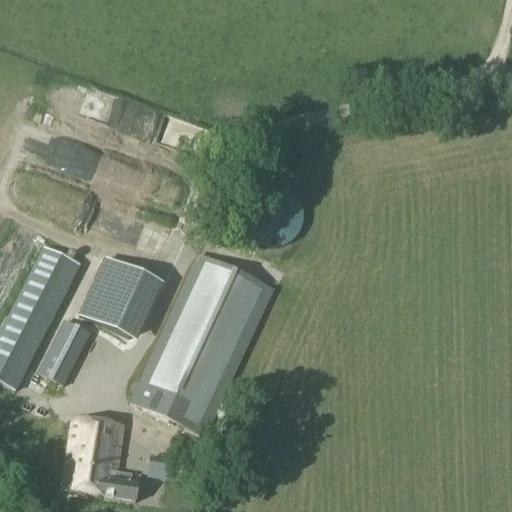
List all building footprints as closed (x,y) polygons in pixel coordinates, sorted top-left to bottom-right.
[(277,189),(275,188),(271,188),(267,188),(264,188),(261,189),(258,190),(255,192),(252,194),(249,196),(245,200),(243,203),(242,207),(240,211),(240,215),(240,218),(240,220),(240,223),(241,226),(242,230),(244,233),(246,236),(249,240),(252,242),(256,245),(261,247),(263,247),(266,248),(270,248),(276,247),(278,247),(283,245),(288,242),(291,239),(294,236),(296,233),(297,231),(298,229),(299,225),(300,222),(300,219),(300,214),(299,212),(298,206),(296,203),(295,201),(292,197),(291,196),(289,195),(286,192),(282,191),(280,190),(277,189)] [(115,229),(127,235),(134,223),(112,210),(99,231),(110,237),(115,229)] [(156,277),(175,241),(142,224),(123,260),(156,277)] [(79,269),(43,250),(0,332),(0,386),(15,394),(50,326),(49,328),(50,328),(55,331),(56,331),(58,325),(58,324),(53,322),(52,322),(79,269)] [(272,291),(197,256),(128,406),(203,441),(272,291)] [(90,336),(64,322),(36,376),(63,389),(90,336)] [(73,421),(62,493),(97,498),(102,499),(135,504),(137,487),(130,485),(131,477),(115,474),(121,428),(73,421)] [(150,457),(146,479),(184,485),(188,463),(150,457)]
